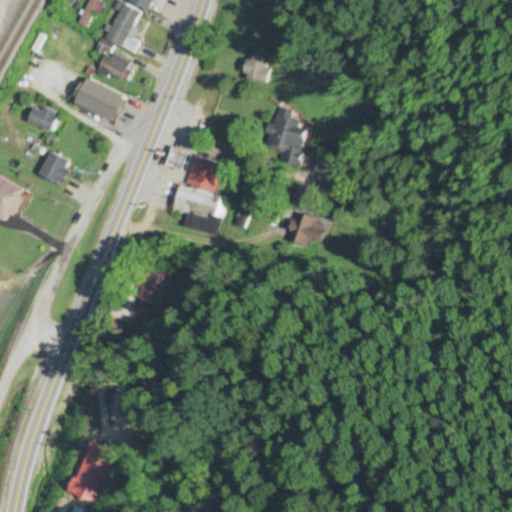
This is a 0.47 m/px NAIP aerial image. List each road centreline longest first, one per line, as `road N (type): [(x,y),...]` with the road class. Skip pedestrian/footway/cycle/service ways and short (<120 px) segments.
road 1 (primary): [(10,511),(202,0)]
road 2 (residential): [(30,334),(114,160),(158,124)]
